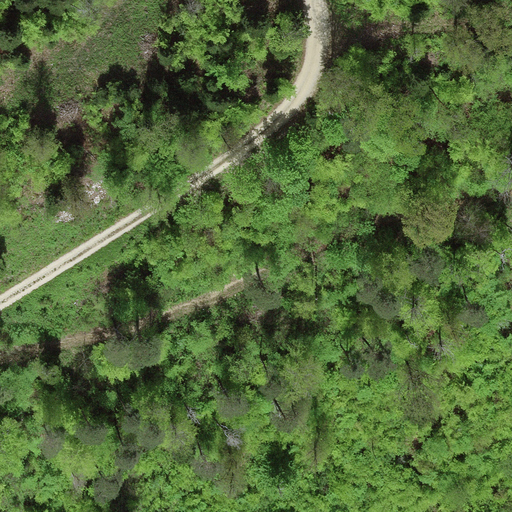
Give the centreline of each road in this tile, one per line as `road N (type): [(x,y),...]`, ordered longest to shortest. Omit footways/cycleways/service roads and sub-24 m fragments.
road 1 (track): [(511,194),(285,255),(176,304),(0,362)]
road 2 (track): [(312,0),(318,47),(296,104),(0,306)]
